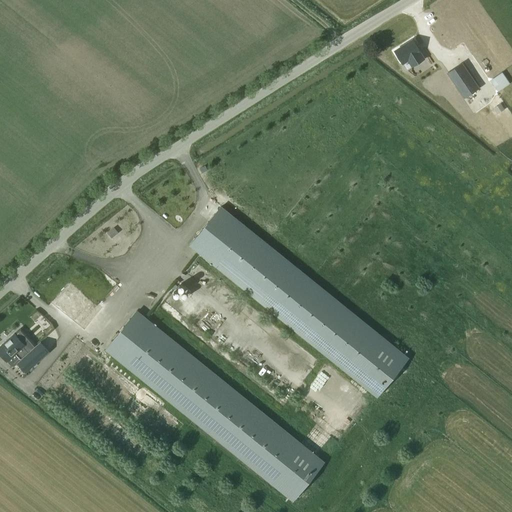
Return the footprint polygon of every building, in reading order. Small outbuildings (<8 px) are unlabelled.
[(402,63),(406,69),(410,66),(410,67),(423,59),(419,52),(421,52),(413,39),(394,51),(402,63)] [(461,63),(447,72),(464,97),(478,88),(461,63)] [(489,78),(496,90),(509,84),(502,71),(489,78)] [(500,104),(494,108),(498,113),(504,110),(500,104)] [(378,396),(408,358),(221,207),(190,245),(378,396)] [(111,237),(117,232),(114,227),(107,232),(111,237)] [(52,301),(80,324),(95,305),(67,282),(52,301)] [(324,463),(136,311),(106,349),(294,500),(324,463)] [(15,333),(0,346),(0,353),(12,366),(14,366),(18,363),(26,373),(49,352),(41,343),(29,353),(23,347),(25,345),(15,333)]
